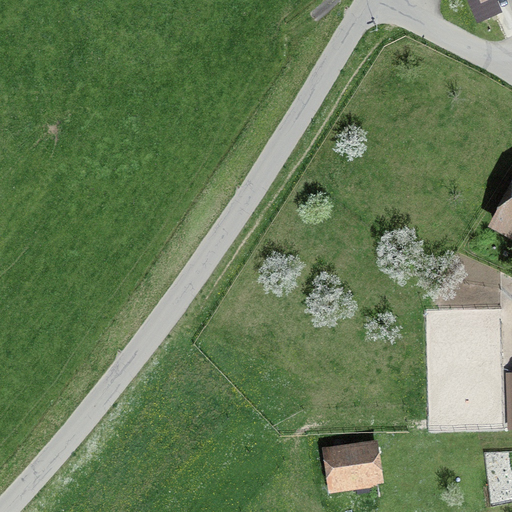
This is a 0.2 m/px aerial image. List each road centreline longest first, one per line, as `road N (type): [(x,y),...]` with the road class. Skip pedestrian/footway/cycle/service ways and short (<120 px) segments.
road 1 (unclassified): [(368,0),(144,350),(7,511)]
road 2 (unclassified): [(379,0),(511,70)]
